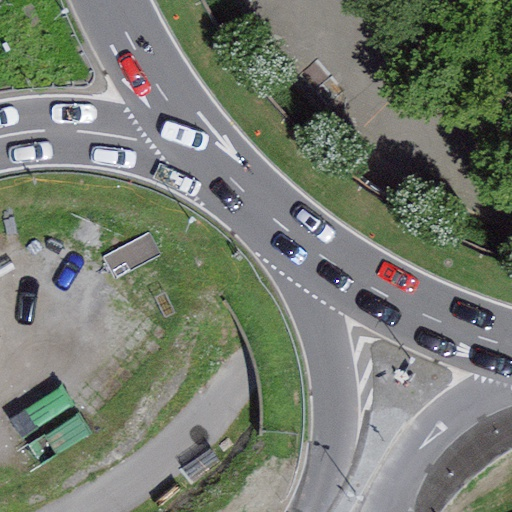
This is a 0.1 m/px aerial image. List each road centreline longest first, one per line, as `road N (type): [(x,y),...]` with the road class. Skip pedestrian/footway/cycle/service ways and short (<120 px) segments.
road 1 (residential): [(294,239),(329,384),(332,452),(313,511)]
road 2 (primary): [(294,239),(366,287),(511,347)]
road 3 (primary): [(0,136),(91,131),(208,158)]
road 4 (residential): [(379,511),(410,455),(511,376)]
road 5 (primary): [(107,0),(208,158)]
